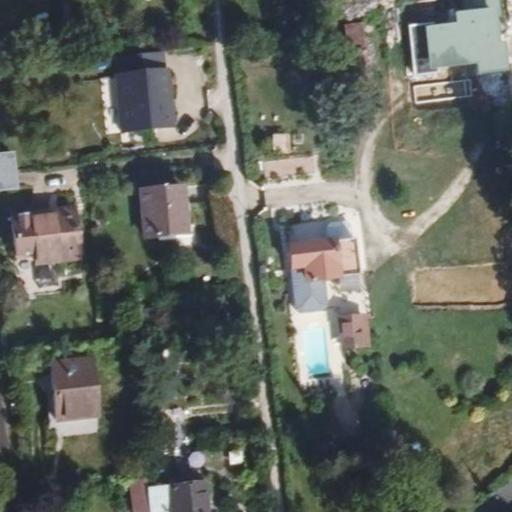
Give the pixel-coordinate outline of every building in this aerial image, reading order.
[(148,27),(135,28),(136,40),(149,38),(148,27)] [(154,31),(156,41),(172,39),(170,29),(154,31)] [(366,53),(348,55),(351,87),(370,85),(366,53)] [(166,73),(165,54),(115,60),(116,77),(114,77),(119,132),(173,127),(168,72),(166,73)] [(0,176),(14,174),(12,155),(0,156),(0,176)] [(0,191),(15,190),(14,174),(0,176),(0,191)] [(183,188),(137,192),(141,240),(187,236),(183,188)] [(29,215),(9,217),(14,258),(33,256),(35,266),(79,261),(73,210),(29,215)] [(335,241),(286,247),(289,271),(301,270),(303,284),(339,279),(358,277),(353,239),(335,241)] [(151,310),(135,312),(138,331),(153,329),(151,310)] [(364,317),(338,320),(341,351),(367,349),(364,317)] [(90,360),(47,366),(55,424),(98,418),(90,360)] [(144,481),(129,484),(131,511),(148,511),(145,490),(144,481)] [(148,511),(208,511),(204,482),(145,490),(148,511)] [(80,490),(68,492),(70,503),(82,501),(80,490)]
